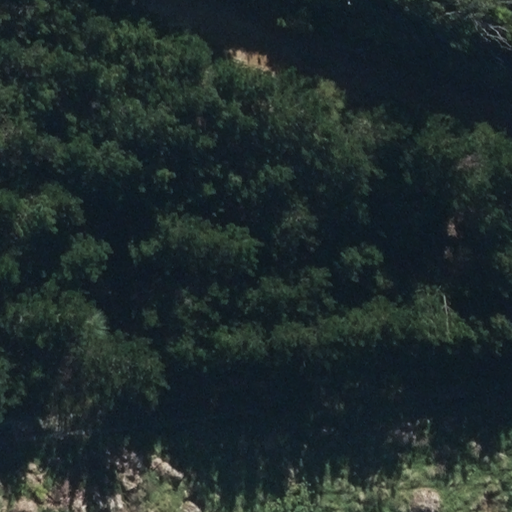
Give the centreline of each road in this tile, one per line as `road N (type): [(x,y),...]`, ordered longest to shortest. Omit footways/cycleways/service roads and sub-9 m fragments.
road 1 (track): [(0,437),(511,448)]
road 2 (track): [(511,140),(444,125),(235,0)]
